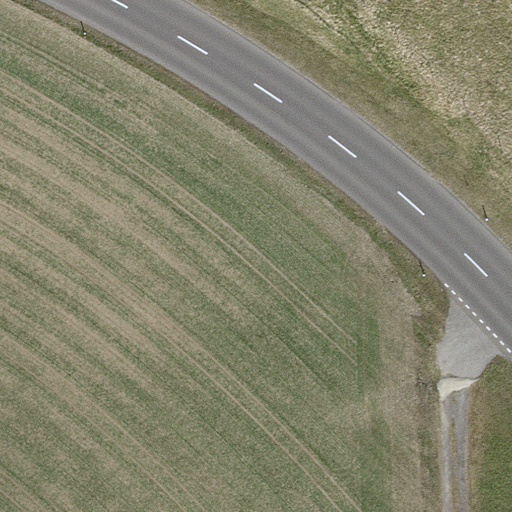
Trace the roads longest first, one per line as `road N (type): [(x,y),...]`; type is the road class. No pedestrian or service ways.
road 1 (tertiary): [(116,0),(307,110),(511,295)]
road 2 (track): [(455,511),(452,387),(499,280)]
